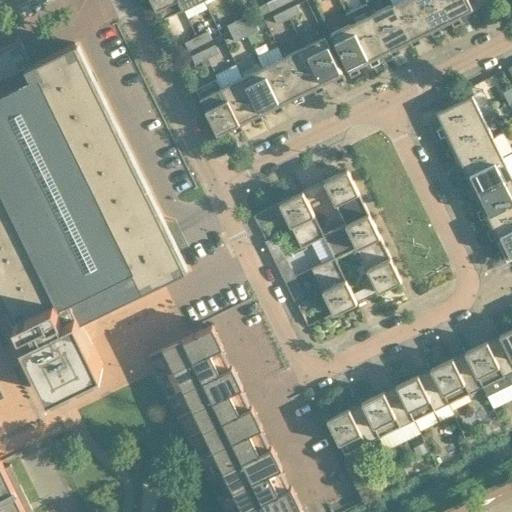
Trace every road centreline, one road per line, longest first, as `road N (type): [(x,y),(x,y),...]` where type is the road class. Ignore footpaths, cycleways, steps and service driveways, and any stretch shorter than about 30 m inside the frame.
road 1 (residential): [(309,367),(325,369),(456,307),(465,290),(465,273),(383,101)]
road 2 (residential): [(309,367),(295,356),(212,184)]
road 3 (residential): [(212,184),(123,0)]
road 4 (residential): [(212,184),(383,101)]
road 5 (residential): [(383,101),(511,38)]
